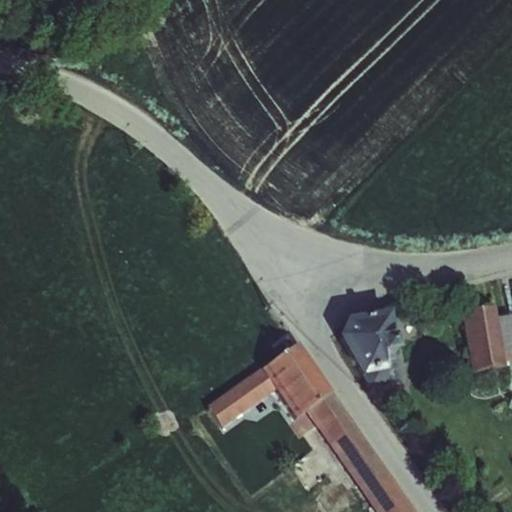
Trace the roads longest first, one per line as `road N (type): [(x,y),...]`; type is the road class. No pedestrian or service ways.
road 1 (tertiary): [(0,55),(97,86),(273,251)]
road 2 (residential): [(273,251),(294,336),(416,511)]
road 3 (tertiary): [(273,251),(473,257),(511,248)]
